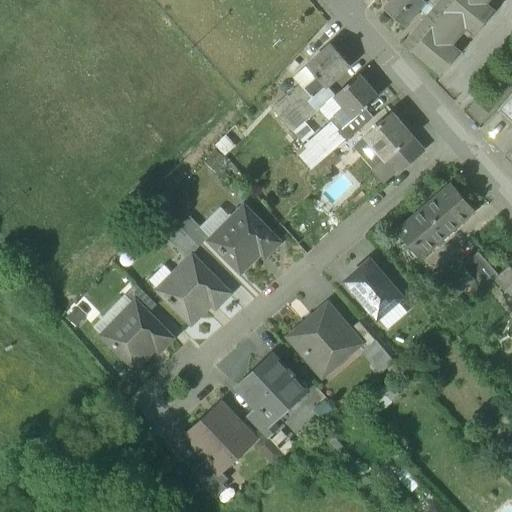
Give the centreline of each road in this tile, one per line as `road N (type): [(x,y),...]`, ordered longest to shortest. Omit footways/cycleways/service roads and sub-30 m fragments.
road 1 (residential): [(166,393),(460,144)]
road 2 (residential): [(345,12),(460,144)]
road 3 (track): [(52,511),(166,393)]
